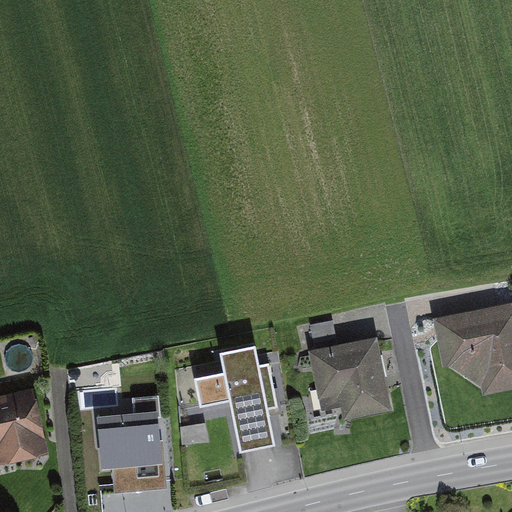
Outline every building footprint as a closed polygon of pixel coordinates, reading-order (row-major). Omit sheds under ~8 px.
[(511,384),(511,313),(511,312),(442,326),(449,361),(468,357),(481,365),(485,389),(511,384)] [(330,325),(310,329),(312,340),(317,339),(322,346),(334,343),(330,325)] [(253,341),(215,349),(220,372),(200,377),(207,408),(227,404),(237,451),(275,442),(253,341)] [(345,415),(384,407),(371,343),(312,355),(323,409),(343,406),(345,415)] [(27,397),(0,403),(0,459),(39,450),(27,397)] [(154,416),(98,421),(102,469),(159,464),(154,416)]
